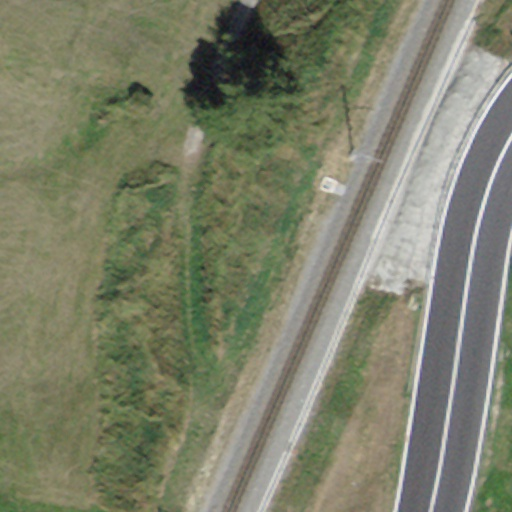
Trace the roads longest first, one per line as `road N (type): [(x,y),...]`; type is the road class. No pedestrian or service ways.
road 1 (secondary): [(511,133),(471,245),(429,511)]
road 2 (track): [(248,0),(188,153)]
